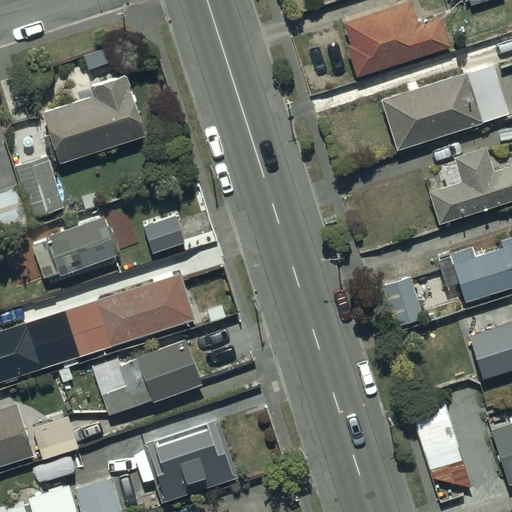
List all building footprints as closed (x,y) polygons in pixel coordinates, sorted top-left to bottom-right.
[(413,23),(404,0),(403,0),(339,21),(346,42),(341,44),(352,76),(447,44),(437,15),(413,23)] [(511,68),(490,76),(485,63),(376,97),(392,150),(494,115),(496,120),(511,114),(511,68)] [(90,96),(40,112),(55,161),(140,136),(121,74),(87,85),(90,96)] [(511,161),(489,168),(482,145),(449,156),(451,161),(437,166),(443,183),(423,190),(434,223),(511,198),(511,161)] [(43,153),(41,154),(12,164),(28,216),(61,206),(60,202),(73,198),(69,184),(54,189),(43,153)] [(0,234),(27,225),(15,185),(0,189),(0,234)] [(111,253),(98,215),(40,236),(42,240),(29,245),(41,276),(54,271),(55,274),(111,253)] [(181,241),(172,220),(143,231),(151,253),(181,241)] [(511,234),(497,239),(499,247),(471,255),(468,245),(446,252),(461,301),(466,299),(467,302),(489,296),(488,292),(511,284),(511,234)] [(0,378),(189,318),(174,272),(0,328),(0,378)] [(419,317),(405,276),(378,285),(393,326),(419,317)] [(511,305),(510,307),(511,313),(511,319),(466,333),(478,377),(511,367),(511,305)] [(180,339),(116,363),(113,354),(86,364),(104,413),(145,398),(146,400),(196,382),(180,339)] [(426,411),(410,416),(436,500),(460,493),(458,486),(467,483),(441,399),(424,405),(426,411)] [(0,463),(30,454),(14,402),(0,406),(0,463)] [(74,445),(64,415),(29,427),(39,457),(74,445)] [(511,419),(486,428),(503,484),(511,481),(511,419)] [(216,426),(201,431),(198,422),(138,442),(140,448),(129,451),(139,483),(154,479),(158,492),(155,493),(157,500),(232,476),(216,426)] [(120,511),(111,478),(74,488),(80,511),(120,511)] [(77,511),(70,488),(6,507),(7,511),(77,511)]
